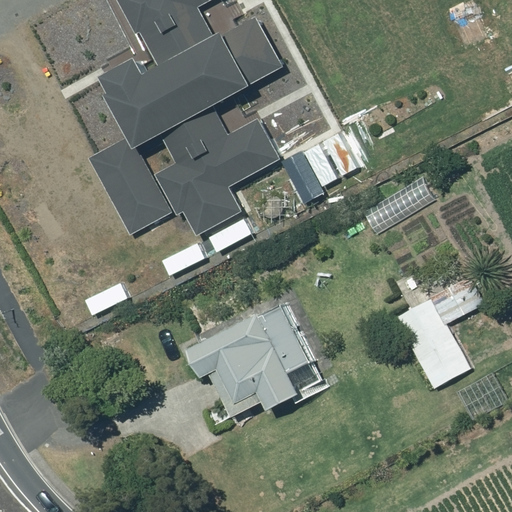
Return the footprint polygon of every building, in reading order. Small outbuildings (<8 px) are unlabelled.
[(433,211),(415,221),(424,238),(442,228),(433,211)] [(389,306),(369,268),(347,280),(367,317),(389,306)] [(435,298),(398,319),(438,389),(476,368),(435,298)] [(259,313),(189,350),(203,377),(219,370),(237,405),(261,394),(269,410),(300,394),(290,373),(311,362),(283,309),(262,320),(259,313)] [(295,321),(303,338),(317,331),(308,314),(295,321)]
